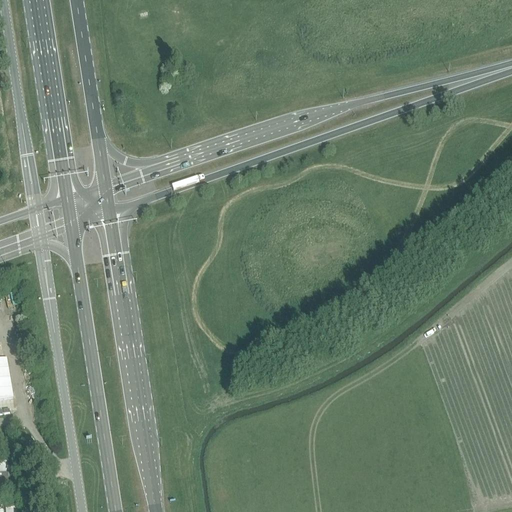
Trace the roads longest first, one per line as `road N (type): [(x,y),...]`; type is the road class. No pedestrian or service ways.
road 1 (primary): [(109,213),(511,67)]
road 2 (primary): [(511,67),(343,106),(166,164)]
road 3 (primary): [(153,511),(109,213)]
road 4 (unclassified): [(82,511),(40,242)]
road 5 (primary): [(76,260),(115,511)]
road 6 (unclassified): [(35,208),(2,0)]
road 7 (primary): [(36,0),(66,198)]
road 8 (primary): [(97,131),(76,0)]
